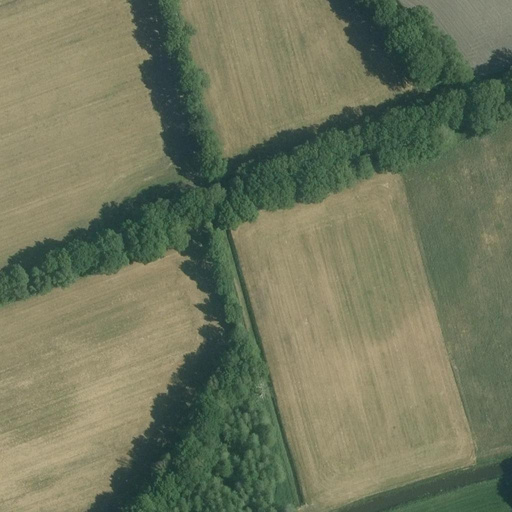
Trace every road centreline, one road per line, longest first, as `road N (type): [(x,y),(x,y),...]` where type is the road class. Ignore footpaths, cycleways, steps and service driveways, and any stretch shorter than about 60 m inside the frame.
road 1 (track): [(0,299),(472,117)]
road 2 (track): [(384,0),(472,117)]
